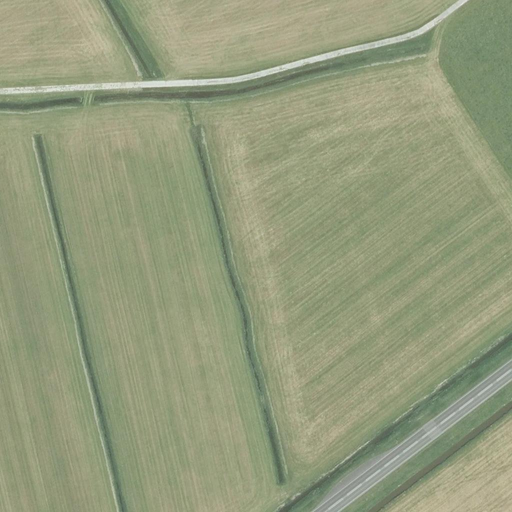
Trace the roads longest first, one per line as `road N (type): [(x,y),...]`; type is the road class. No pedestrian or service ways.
road 1 (track): [(0,96),(232,86),(413,40),(472,0)]
road 2 (trunk): [(325,511),(511,369)]
